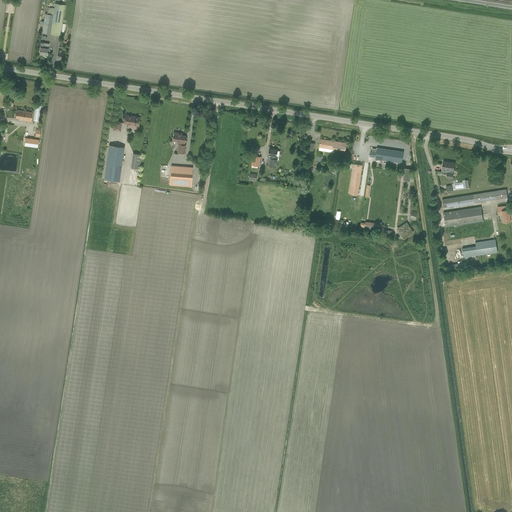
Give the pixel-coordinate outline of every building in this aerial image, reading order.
[(60,35),(64,4),(55,3),(54,8),(48,7),(47,14),(45,14),(43,33),(60,35)] [(39,54),(47,55),(48,48),(49,44),(45,43),(39,42),(38,47),(40,47),(39,54)] [(31,122),(32,112),(17,110),(15,118),(22,119),(22,120),(31,122)] [(123,124),(138,126),(140,117),(125,115),(123,124)] [(41,137),(41,129),(18,128),(17,136),(41,137)] [(184,145),(184,142),(185,142),(186,136),(181,135),(182,133),(174,132),(173,140),(179,141),(177,152),(184,153),(185,145),(184,145)] [(37,147),(38,139),(25,138),(24,146),(37,147)] [(345,151),(347,143),(320,139),(319,147),(345,151)] [(109,144),(104,179),(119,181),(124,147),(109,144)] [(402,163),(403,152),(377,148),(376,153),(370,152),(370,156),(376,157),(375,159),(402,163)] [(276,156),(276,155),(279,156),(280,151),(277,151),(277,150),(269,149),(269,155),(273,155),(272,159),(270,158),(269,166),(276,167),(277,159),(276,159),(276,156)] [(132,160),(131,168),(140,169),(142,154),(135,153),(134,161),(132,160)] [(253,156),(251,165),(259,166),(261,157),(253,156)] [(453,171),(454,162),(443,161),(442,169),(449,170),(449,173),(447,173),(446,177),(452,178),(453,173),(453,170),(453,171)] [(358,196),(362,165),(354,164),(350,194),(358,196)] [(192,173),(193,167),(171,166),(170,185),(191,186),(192,173)] [(506,189),(442,199),(443,207),(507,197),(506,189)] [(503,222),(510,221),(511,220),(511,219),(511,215),(510,216),(509,209),(508,206),(497,207),(497,211),(502,211),(503,222)] [(443,213),(445,226),(483,221),(481,207),(443,213)] [(360,229),(368,230),(369,222),(365,221),(365,223),(361,222),(360,229)] [(406,234),(408,233),(410,233),(412,233),(412,230),(410,229),(409,227),(407,226),(407,223),(405,222),(403,224),(403,226),(401,227),(399,226),(397,227),(398,230),(400,231),(400,233),(402,234),(402,236),(404,238),(406,236),(406,234)] [(474,243),(475,246),(462,248),(464,257),(466,257),(497,252),(495,239),(488,240),(483,241),(474,243)] [(448,265),(449,272),(450,273),(467,270),(467,269),(466,262),(448,265)]
